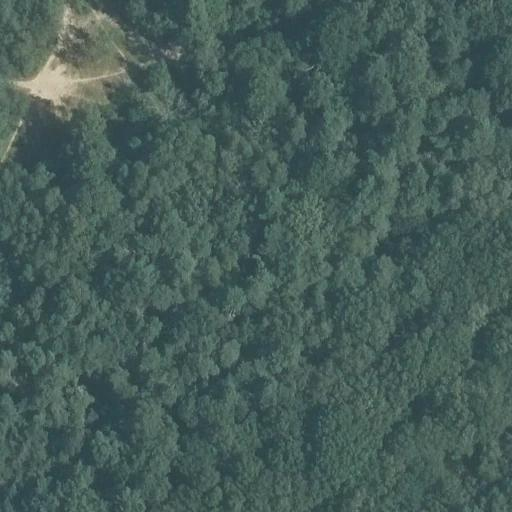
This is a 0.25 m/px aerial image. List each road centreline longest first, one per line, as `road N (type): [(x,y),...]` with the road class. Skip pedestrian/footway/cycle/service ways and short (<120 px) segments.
road 1 (track): [(102,0),(147,46),(199,56),(265,47),(338,17)]
road 2 (track): [(333,511),(511,319)]
road 3 (track): [(0,81),(157,112)]
